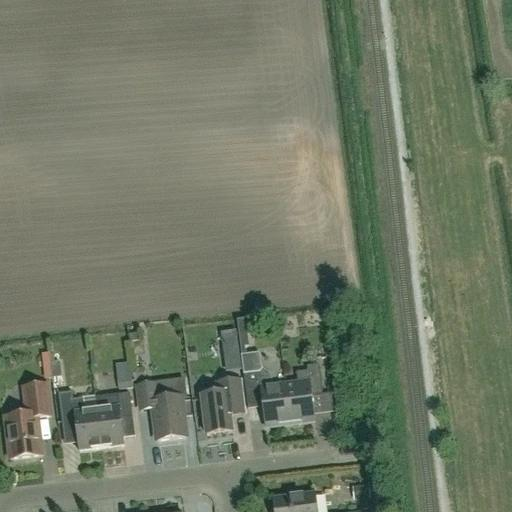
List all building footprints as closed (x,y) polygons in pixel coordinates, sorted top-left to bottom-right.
[(266,430),(290,427),(285,386),(273,388),(272,376),(261,368),(259,354),(241,356),(248,411),(263,409),(266,430)] [(285,386),(290,427),(314,423),(312,403),(323,401),(319,366),(307,368),(307,372),(296,374),(298,385),(285,386)] [(240,382),(217,385),(218,396),(201,398),(207,437),(233,434),(229,410),(243,408),(240,382)] [(141,413),(153,411),(157,443),(186,439),(181,399),(157,402),(155,386),(138,388),(141,413)] [(24,390),(26,417),(5,420),(10,461),(42,458),(37,420),(51,418),(48,387),(24,390)] [(59,396),(63,427),(76,426),(79,453),(102,450),(97,412),(96,412),(85,413),(83,400),(73,401),(72,394),(59,396)] [(121,420),(133,419),(130,395),(94,399),(96,412),(97,412),(102,450),(124,447),(121,420)] [(275,511),(316,511),(315,496),(274,502),(275,511)]
